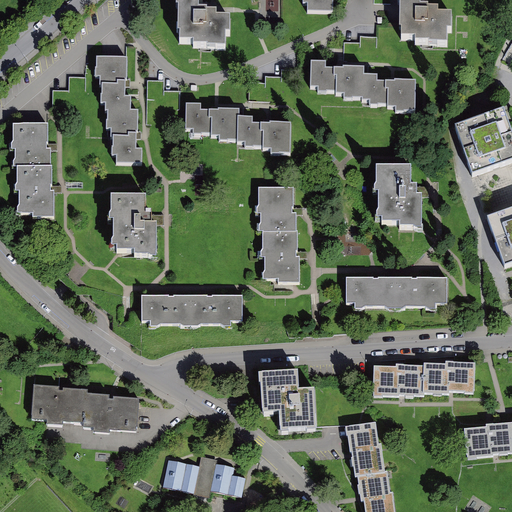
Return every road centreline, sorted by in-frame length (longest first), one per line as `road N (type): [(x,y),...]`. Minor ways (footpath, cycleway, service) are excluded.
road 1 (residential): [(165,384),(191,362),(511,342)]
road 2 (residential): [(0,253),(81,332),(165,384)]
road 3 (residential): [(165,384),(258,443),(324,511)]
